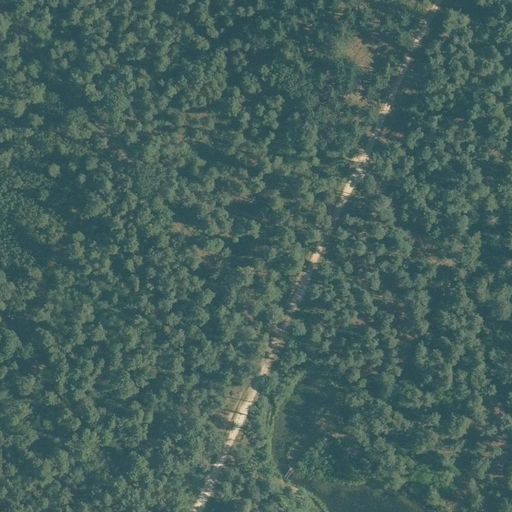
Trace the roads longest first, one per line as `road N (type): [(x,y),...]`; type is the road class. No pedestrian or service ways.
road 1 (track): [(438,0),(197,511)]
road 2 (track): [(511,372),(216,0)]
road 3 (track): [(0,10),(271,352)]
road 4 (track): [(0,376),(174,0)]
road 5 (track): [(152,511),(0,315)]
